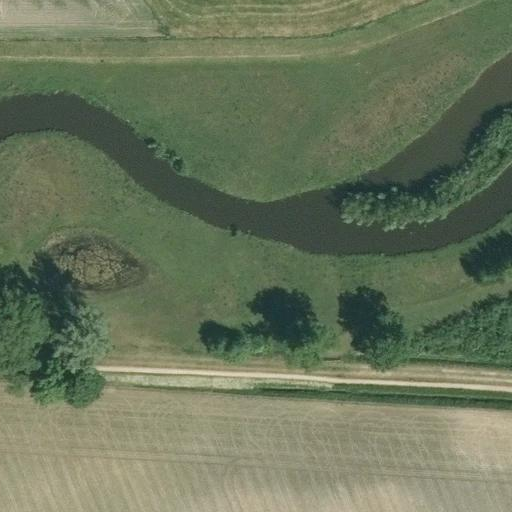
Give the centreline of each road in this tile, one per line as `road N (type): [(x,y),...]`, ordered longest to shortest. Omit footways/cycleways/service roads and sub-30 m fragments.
road 1 (track): [(511,377),(0,351)]
road 2 (track): [(0,50),(332,46),(457,0)]
road 3 (track): [(511,279),(360,340)]
